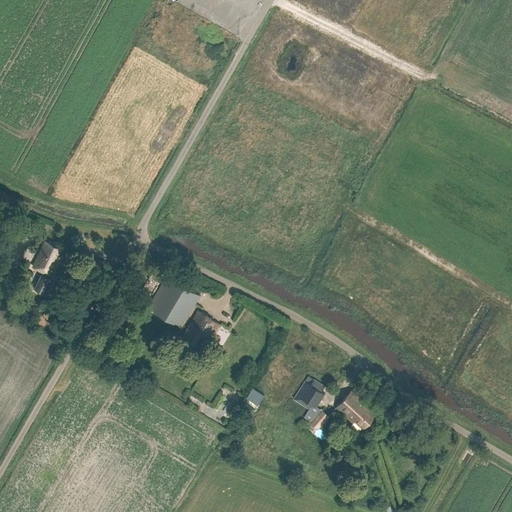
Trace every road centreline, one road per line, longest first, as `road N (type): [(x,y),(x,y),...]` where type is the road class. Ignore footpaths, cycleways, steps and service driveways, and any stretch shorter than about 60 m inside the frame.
road 1 (unclassified): [(511,460),(314,327),(135,238)]
road 2 (unclassified): [(135,238),(269,0)]
road 3 (unclassified): [(135,238),(0,473)]
